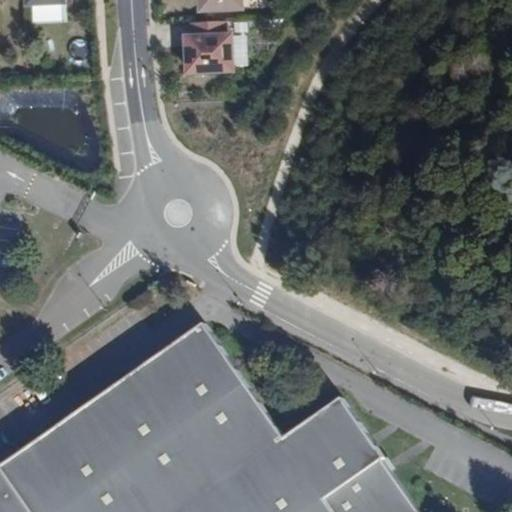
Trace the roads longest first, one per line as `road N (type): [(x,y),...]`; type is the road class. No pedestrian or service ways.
road 1 (residential): [(511,412),(475,405),(225,277),(178,212)]
road 2 (residential): [(178,212),(0,360)]
road 3 (residential): [(178,212),(153,160),(133,0)]
